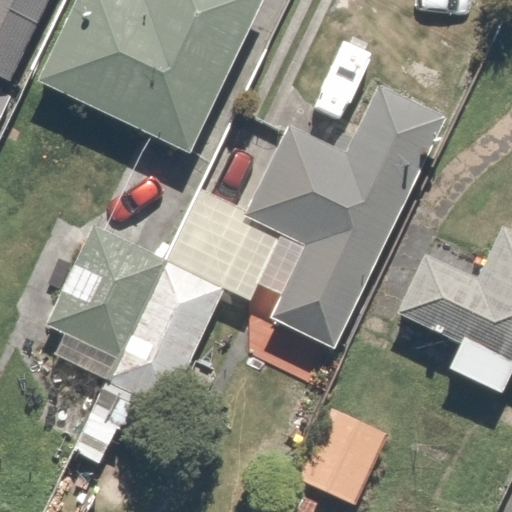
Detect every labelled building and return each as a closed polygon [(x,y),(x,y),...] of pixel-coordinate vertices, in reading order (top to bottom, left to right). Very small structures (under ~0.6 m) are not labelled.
[(0,0),(0,84),(11,90),(52,0),(0,0)] [(205,165),(281,0),(88,0),(46,92),(205,165)] [(343,354),(447,129),(377,97),(352,150),(296,124),(251,221),(308,247),(273,322),(343,354)] [(98,385),(160,264),(90,228),(29,350),(98,385)] [(511,238),(491,285),(424,256),(395,320),(465,351),(450,368),(502,392),(511,370),(511,238)] [(142,407),(162,417),(229,284),(166,252),(160,264),(98,385),(62,456),(105,478),(142,407)] [(349,511),(352,511),(394,442),(335,407),(273,511),(274,511),(315,511),(324,497),(349,511)]
